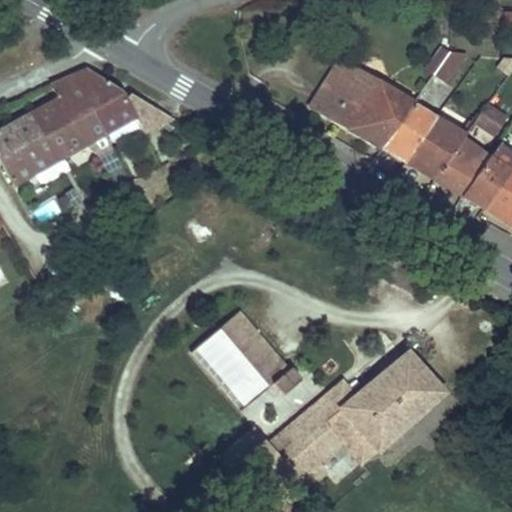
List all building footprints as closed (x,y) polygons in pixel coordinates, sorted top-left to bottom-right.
[(452,46),(432,74),(445,82),(463,55),(452,46)] [(339,55),(310,104),(381,146),(413,100),(379,82),(371,94),(353,83),(360,70),(339,55)] [(46,106),(0,130),(0,161),(10,181),(83,142),(96,152),(106,172),(120,165),(102,132),(135,115),(122,88),(89,68),(38,92),(46,106)] [(379,82),(360,70),(353,83),(371,94),(379,82)] [(153,105),(122,88),(135,115),(153,105)] [(413,100),(381,146),(402,159),(435,113),(413,100)] [(466,133),(434,178),(462,194),(490,156),(474,145),(486,127),(503,140),(511,124),(511,114),(489,100),(466,133)] [(435,113),(402,159),(434,178),(466,133),(435,113)] [(511,167),(511,146),(503,140),(490,156),(510,171),(511,167)] [(490,156),(462,194),(483,207),(510,171),(490,156)] [(511,167),(510,171),(483,207),(511,225),(511,167)] [(287,367),(239,307),(191,346),(239,406),(272,380),(287,367)] [(441,389),(407,350),(354,393),(340,403),(324,418),(278,454),(247,480),(261,497),(337,434),(362,462),(441,389)] [(281,391),(300,376),(290,365),(287,367),(272,380),(281,391)] [(267,440),(278,454),(324,418),(340,403),(354,393),(343,378),(267,440)] [(267,440),(253,423),(222,449),(247,480),(278,454),(267,440)]
